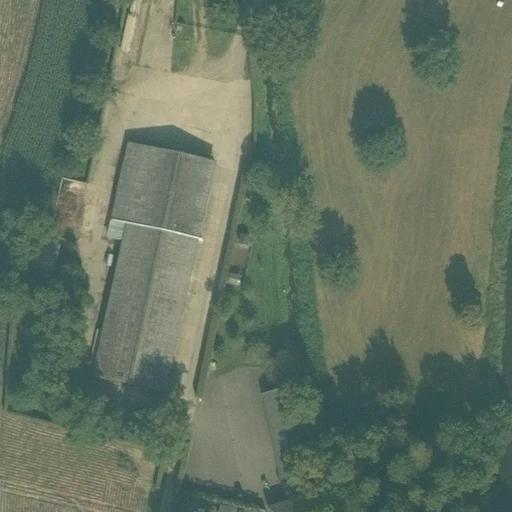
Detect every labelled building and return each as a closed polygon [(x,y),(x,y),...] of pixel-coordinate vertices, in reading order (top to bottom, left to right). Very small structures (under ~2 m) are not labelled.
[(92,379),(164,395),(199,239),(185,237),(202,162),(130,146),(113,222),(126,225),(122,243),(92,379)] [(215,165),(202,162),(185,237),(199,239),(215,165)] [(126,225),(113,222),(109,241),(122,243),(126,225)] [(25,283),(51,288),(59,251),(33,245),(25,283)] [(265,396),(285,490),(304,486),(308,485),(288,391),(265,396)] [(309,501),(304,486),(285,490),(288,507),(309,501)] [(312,511),(309,501),(288,507),(271,511),(312,511)]
